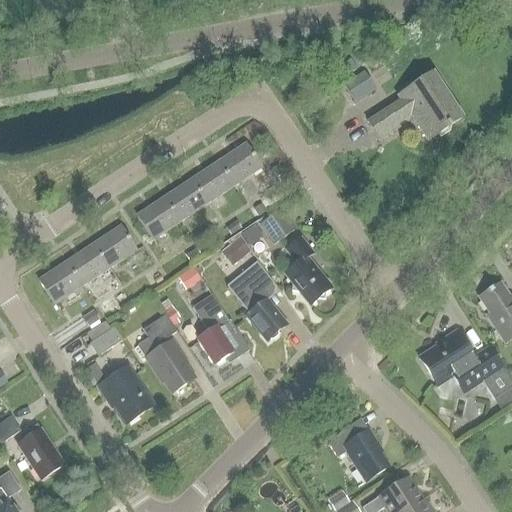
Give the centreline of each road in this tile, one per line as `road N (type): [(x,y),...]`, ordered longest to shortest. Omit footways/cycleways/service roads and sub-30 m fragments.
road 1 (residential): [(14,249),(248,106),(277,120),(392,290)]
road 2 (tertiary): [(0,72),(404,0)]
road 3 (residential): [(149,511),(0,285)]
road 4 (tertiary): [(183,511),(333,352)]
road 5 (residential): [(478,511),(433,446),(333,352)]
road 6 (tertiary): [(392,290),(511,171)]
